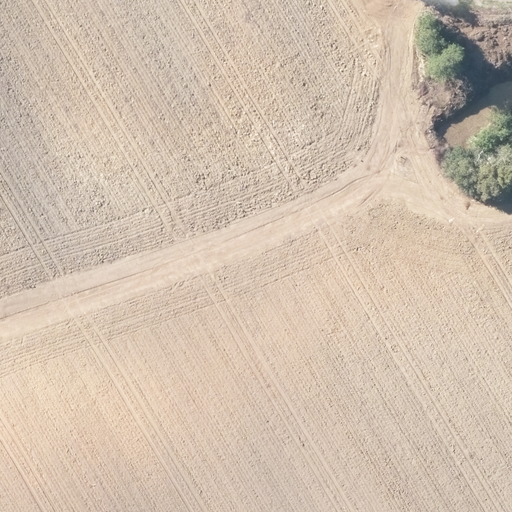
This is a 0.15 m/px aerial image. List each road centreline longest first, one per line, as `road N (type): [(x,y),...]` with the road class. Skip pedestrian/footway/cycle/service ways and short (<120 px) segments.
road 1 (track): [(424,0),(397,78),(378,191),(306,237),(204,272),(0,299)]
road 2 (track): [(383,174),(418,218),(511,224)]
